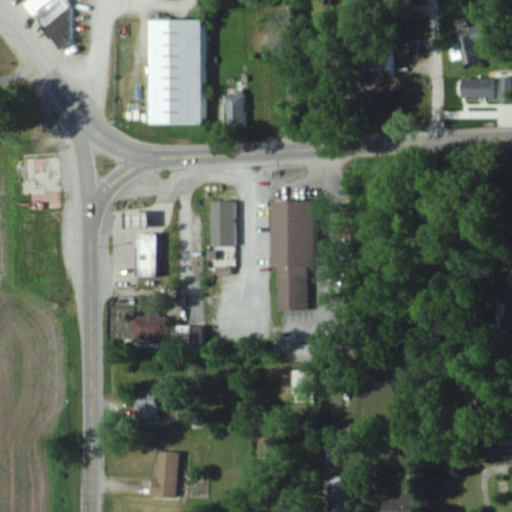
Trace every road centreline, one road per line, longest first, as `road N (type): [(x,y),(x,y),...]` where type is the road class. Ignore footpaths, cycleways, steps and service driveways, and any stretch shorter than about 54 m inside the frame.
road 1 (secondary): [(101,163),(511,135)]
road 2 (secondary): [(91,511),(89,212),(101,163)]
road 3 (tertiary): [(101,163),(0,13)]
